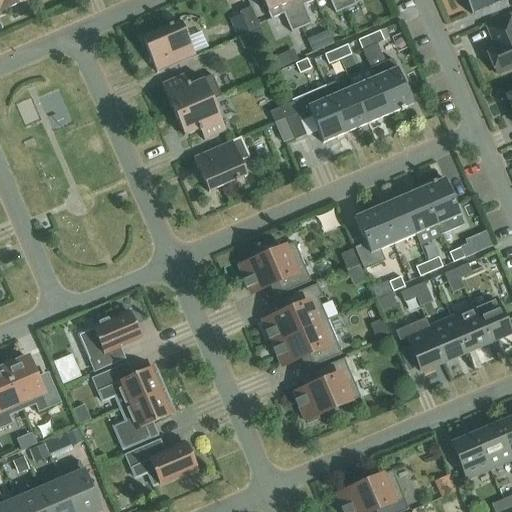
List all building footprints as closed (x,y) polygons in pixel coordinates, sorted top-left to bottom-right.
[(0,0),(0,12),(11,8),(14,15),(32,8),(28,0),(29,0),(0,0)] [(301,28),(289,0),(262,0),(271,20),(283,14),(291,33),(301,28)] [(316,0),(315,0),(289,0),(301,28),(312,24),(304,6),(316,0)] [(345,9),(341,0),(315,0),(316,0),(329,0),(335,14),(345,9)] [(341,0),(345,9),(356,5),(353,0),(341,0)] [(464,0),(471,15),(473,14),(472,14),(504,0),(464,0)] [(240,13),(249,34),(260,30),(251,8),(240,13)] [(496,43),(485,48),(497,75),(511,68),(511,22),(510,18),(487,28),(492,39),(494,38),(496,43)] [(168,27),(142,39),(157,74),(196,57),(181,22),(171,26),(171,25),(168,26),(168,27)] [(249,34),(238,39),(243,50),(264,40),(260,30),(249,34)] [(358,41),(362,51),(374,46),(370,36),(358,41)] [(455,46),(459,56),(479,48),(476,38),(455,46)] [(336,50),(340,60),(351,55),(347,45),(336,50)] [(324,55),(329,65),(340,60),(336,50),(324,55)] [(295,64),(300,74),(311,69),(307,59),(295,64)] [(393,59),(369,69),(390,115),(400,111),(401,112),(404,111),(404,109),(413,106),(393,59)] [(369,69),(347,78),(352,88),(368,125),(390,115),(369,69)] [(161,84),(175,116),(212,101),(221,97),(212,75),(189,85),(188,84),(187,84),(183,75),(161,84)] [(345,134),(367,125),(352,88),(329,97),(345,134)] [(323,144),(345,134),(329,97),(318,102),(314,91),(291,101),(292,103),(296,114),(300,122),(311,118),(323,144)] [(212,101),(175,116),(184,137),(198,130),(199,132),(200,132),(204,141),(226,131),(212,101)] [(286,119),(296,114),(292,103),(270,113),(274,123),(286,119)] [(296,114),(286,119),(295,140),(306,136),(300,122),(296,114)] [(240,138),(193,158),(208,193),(234,182),(235,183),(238,181),(238,180),(247,176),(240,162),(249,158),(240,138)] [(421,189),(437,226),(436,226),(440,236),(464,225),(460,216),(444,179),(435,183),(435,182),(431,183),(432,184),(421,189)] [(436,226),(437,226),(421,189),(399,198),(415,235),(436,226)] [(393,245),(415,235),(399,198),(377,208),(393,245)] [(393,245),(377,208),(354,218),(366,244),(354,249),(364,271),(385,262),(380,250),(393,245)] [(252,258),(238,263),(245,280),(242,281),(246,289),(249,288),(252,294),(277,283),(282,294),(311,282),(294,243),(253,261),(252,258)] [(449,253),(453,263),(465,258),(461,248),(449,253)] [(427,263),(431,273),(443,268),(438,258),(427,263)] [(415,268),(420,277),(431,273),(427,263),(415,268)] [(455,269),(459,278),(471,273),(467,264),(455,269)] [(444,274),(448,283),(459,278),(455,269),(444,274)] [(411,288),(415,297),(427,292),(424,283),(411,288)] [(271,339),(273,344),(327,321),(318,299),(322,297),(317,285),(284,299),(289,310),(263,321),(267,331),(264,332),(268,340),(271,339)] [(411,288),(400,293),(404,302),(415,297),(411,288)] [(496,300),(473,310),(487,343),(511,333),(510,331),(509,331),(496,300)] [(465,353),(487,343),(473,310),(451,320),(465,353)] [(93,345),(85,349),(94,371),(117,362),(112,350),(140,338),(130,314),(109,322),(108,318),(98,323),(99,327),(87,332),(93,345)] [(443,362),(465,353),(451,320),(429,329),(443,362)] [(278,357),(283,367),(308,356),(313,367),(342,355),(327,321),(273,344),(275,349),(272,350),(275,358),(278,357)] [(429,329),(406,339),(420,370),(419,370),(420,372),(443,362),(429,329)] [(4,368),(22,411),(35,405),(38,413),(61,404),(51,381),(39,386),(27,358),(4,368)] [(71,359),(51,367),(60,390),(80,382),(71,359)] [(297,400),(294,401),(297,409),(300,408),(307,424),(321,419),(319,415),(360,398),(344,359),(315,371),(320,382),(294,393),(297,400)] [(9,416),(22,411),(4,368),(0,369),(0,429),(13,424),(9,416)] [(114,397),(120,410),(163,391),(153,368),(125,380),(120,368),(92,380),(102,402),(114,397)] [(113,427),(123,450),(150,438),(145,426),(173,414),(163,391),(120,410),(125,422),(113,427)] [(511,460),(511,459),(511,419),(496,426),(511,460)] [(489,469),(511,460),(496,426),(474,436),(489,469)] [(474,436),(451,446),(452,448),(453,447),(466,479),(489,469),(474,436)] [(153,445),(125,456),(135,479),(147,473),(153,487),(196,468),(186,444),(158,456),(153,445)] [(80,462),(56,472),(60,483),(61,482),(73,511),(94,511),(101,509),(100,508),(99,508),(80,462)] [(13,465),(2,470),(7,482),(18,478),(13,465)] [(350,486),(336,491),(343,508),(340,509),(341,511),(373,511),(375,511),(403,511),(408,510),(392,471),(351,489),(350,486)] [(430,485),(436,506),(455,501),(449,480),(430,485)] [(47,511),(73,511),(61,482),(60,483),(39,492),(47,511)] [(21,511),(47,511),(39,492),(17,501),(21,511)] [(0,494),(0,511),(21,511),(17,501),(5,506),(0,494)] [(507,509),(511,506),(511,496),(503,500),(507,509)] [(492,505),(494,511),(500,511),(507,509),(503,500),(492,505)]
